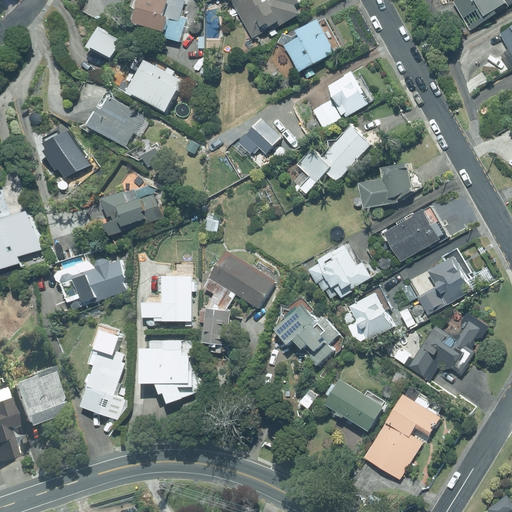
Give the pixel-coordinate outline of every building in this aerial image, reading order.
[(167,36),(185,41),(191,18),(186,16),(190,0),(189,0),(147,0),(145,8),(142,8),(138,23),(155,28),(156,23),(170,27),(167,36)] [(241,8),(258,38),(270,31),(269,29),(276,25),(279,30),(308,13),(303,4),(307,2),(305,0),(247,0),(249,3),(241,8)] [(511,0),(468,0),(460,4),(468,20),(483,13),(488,21),(473,29),(475,32),(507,16),(505,13),(511,9),(511,0)] [(305,30),(306,32),(302,34),(289,29),(278,43),(289,46),(306,71),(344,51),(327,19),(305,30)] [(104,29),(93,46),(113,58),(123,41),(104,29)] [(83,56),(79,57),(82,68),(87,66),(83,56)] [(140,92),(174,111),(187,88),(154,69),(140,92)] [(341,93),(336,96),(346,115),(349,113),(351,116),(374,104),(357,73),(336,84),(341,93)] [(119,96),(99,125),(129,146),(139,133),(144,136),(153,123),(146,119),(149,116),(119,96)] [(336,101),(316,112),(326,129),(346,118),(336,101)] [(269,118),(246,143),(257,154),(265,146),(273,154),(290,137),(269,118)] [(321,148),(305,163),(317,175),(306,186),(312,193),(334,172),(342,181),(359,165),(364,165),(368,161),(368,157),(381,144),(362,124),(346,139),(338,139),(338,148),(329,156),(321,148)] [(54,145),(70,177),(96,165),(81,132),(54,145)] [(234,140),(241,148),(244,144),(238,137),(234,140)] [(195,141),(191,148),(199,152),(203,145),(195,141)] [(167,160),(160,148),(145,157),(152,169),(167,160)] [(417,163),(390,167),(392,178),(365,183),(369,208),(406,202),(405,199),(423,189),(421,186),(417,163)] [(250,187),(243,178),(233,186),(240,195),(250,187)] [(126,191),(104,198),(116,235),(168,218),(165,206),(161,207),(158,195),(146,199),(142,189),(130,193),(129,191),(127,192),(126,191)] [(421,214),(422,216),(411,221),(409,218),(400,223),(402,227),(387,236),(396,252),(401,249),(408,261),(449,238),(448,236),(452,234),(445,221),(440,224),(432,208),(421,214)] [(0,221),(0,270),(28,261),(26,255),(47,248),(36,213),(34,214),(33,211),(0,221)] [(222,212),(210,211),(208,231),(220,233),(222,212)] [(339,251),(325,259),(327,262),(314,270),(321,283),(323,282),(328,291),(331,289),(336,298),(344,293),(347,298),(358,291),(357,290),(380,276),(372,262),(366,265),(356,248),(342,256),(339,251)] [(233,250),(209,288),(219,295),(216,300),(230,309),(241,293),(264,308),(281,282),(233,250)] [(440,288),(422,297),(431,315),(479,290),(461,257),(434,271),(445,292),(443,294),(440,288)] [(67,281),(64,282),(70,300),(75,298),(79,309),(131,290),(129,283),(132,278),(125,260),(116,263),(115,260),(109,258),(104,260),(101,265),(103,268),(82,275),(77,273),(70,276),(67,281)] [(169,317),(169,321),(198,321),(198,291),(201,291),(201,281),(197,281),(198,275),(169,275),(169,302),(150,301),(149,317),(169,317)] [(363,320),(352,325),(361,343),(372,338),(374,341),(401,327),(398,310),(386,284),(369,293),(372,298),(356,306),(363,320)] [(302,306),(292,316),(294,318),(279,332),(295,348),(300,344),(299,343),(304,339),(319,356),(317,358),(324,366),(341,350),(335,342),(338,340),(339,341),(346,334),(331,318),(326,322),(329,324),(326,327),(322,323),(325,320),(310,304),(305,309),(302,306)] [(210,308),(207,342),(231,344),(234,311),(210,308)] [(412,309),(405,313),(413,328),(420,324),(412,309)] [(441,326),(417,359),(403,349),(397,357),(433,382),(447,361),(463,372),(462,373),(466,375),(473,365),(472,364),(480,352),(478,351),(476,343),(479,339),(487,337),(494,327),(473,312),(457,336),(441,326)] [(114,329),(88,406),(125,419),(132,399),(120,395),(131,363),(128,362),(131,354),(125,352),(131,335),(114,329)] [(200,342),(155,340),(155,349),(150,349),(149,384),(164,385),(168,396),(173,394),(177,404),(206,393),(199,374),(200,342)] [(34,376),(18,382),(32,424),(55,416),(56,419),(69,415),(54,371),(51,372),(49,367),(33,373),(34,376)] [(396,381),(403,385),(408,377),(401,373),(396,381)] [(352,415),(377,431),(393,406),(350,379),(344,388),(336,383),(330,394),(338,398),(335,403),(348,411),(346,414),(351,417),(352,415)] [(392,422),(370,457),(404,479),(427,443),(417,436),(422,427),(436,436),(447,417),(443,414),(446,409),(425,397),(422,401),(411,394),(393,423),(392,422)] [(10,398),(0,400),(0,456),(1,461),(20,455),(11,428),(19,426),(10,398)] [(487,511),(511,511),(511,503),(506,496),(487,510),(487,511)]
